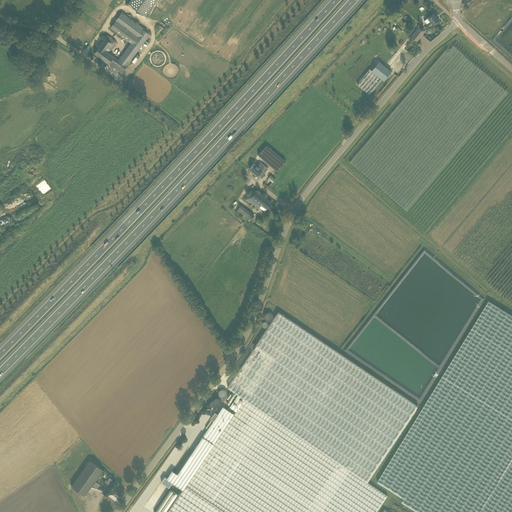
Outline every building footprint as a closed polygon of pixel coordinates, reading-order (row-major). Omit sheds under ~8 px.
[(130,0),(128,3),(145,15),(156,0),(130,0)] [(95,53),(122,73),(127,66),(150,34),(141,28),(121,13),(110,27),(131,42),(118,59),(108,52),(116,41),(108,35),(100,46),(95,53)] [(429,27),(433,24),(438,19),(433,13),(424,21),(429,27)] [(419,27),(411,37),(417,41),(425,31),(419,27)] [(371,70),(379,61),(377,59),(357,83),(369,94),(382,79),(371,70)] [(382,79),(384,80),(391,71),(379,61),(371,70),(382,79)] [(258,155),(276,170),(285,160),(267,144),(258,155)] [(258,174),(262,177),(268,168),(260,162),(258,166),(254,163),(249,169),(257,175),(258,174)] [(259,207),(265,211),(271,202),(253,189),(245,199),(258,209),(259,207)] [(249,221),(254,215),(247,210),(241,218),(245,221),(247,219),(249,221)] [(511,511),(511,315),(488,301),(377,482),(404,498),(402,501),(420,511),(511,511)] [(375,511),(387,495),(367,482),(418,406),(278,312),(227,387),(237,393),(229,405),(236,410),(234,414),(183,489),(167,511),(375,511)] [(212,401),(217,406),(221,402),(217,397),(212,401)] [(167,478),(183,489),(234,414),(223,406),(177,474),(172,470),(167,478)] [(71,486),(84,495),(103,470),(90,460),(71,486)] [(105,482),(108,484),(105,489),(102,492),(106,494),(108,495),(110,492),(112,494),(115,491),(114,490),(115,489),(118,485),(112,481),(113,479),(109,477),(105,482)] [(154,511),(165,511),(176,493),(168,488),(154,511)]
